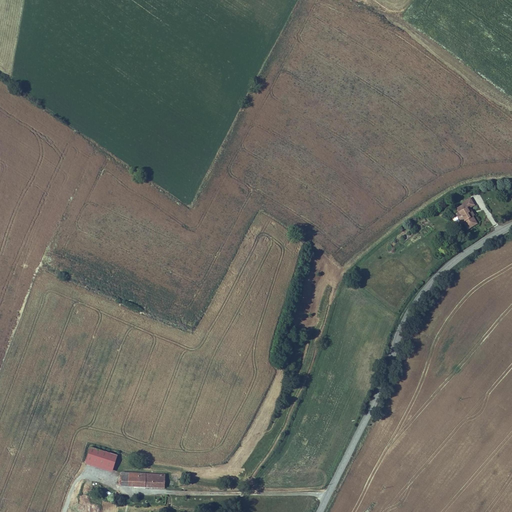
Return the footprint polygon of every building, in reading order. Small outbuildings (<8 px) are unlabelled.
[(484,216),(479,208),(476,210),(473,205),(474,204),(471,197),(477,194),(475,190),(467,194),(469,197),(462,200),(464,204),(467,208),(464,209),(468,216),(470,214),(473,219),(477,217),(479,219),(484,216)] [(109,452),(90,446),(85,463),(104,468),(109,452)] [(117,454),(109,452),(104,468),(112,471),(117,454)] [(138,485),(138,474),(128,474),(128,485),(138,485)] [(164,475),(138,474),(138,485),(163,486),(164,475)]
